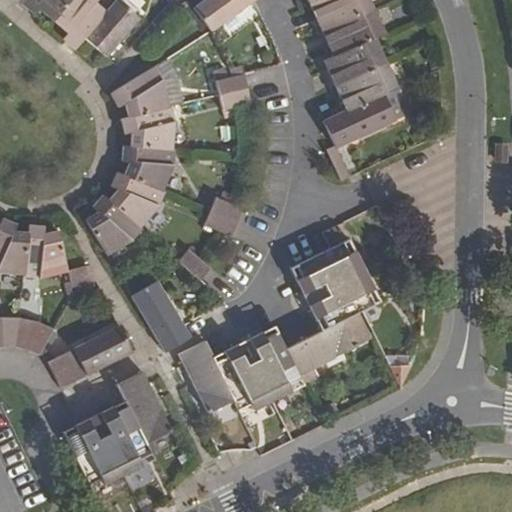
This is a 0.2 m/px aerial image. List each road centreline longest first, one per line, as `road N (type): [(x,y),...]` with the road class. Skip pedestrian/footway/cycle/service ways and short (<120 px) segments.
road 1 (residential): [(216,511),(453,396)]
road 2 (residential): [(272,6),(303,99),(297,218)]
road 3 (residential): [(471,191),(468,334),(453,396)]
road 4 (unclassified): [(470,144),(297,218)]
road 5 (residential): [(449,0),(467,57),(470,144)]
